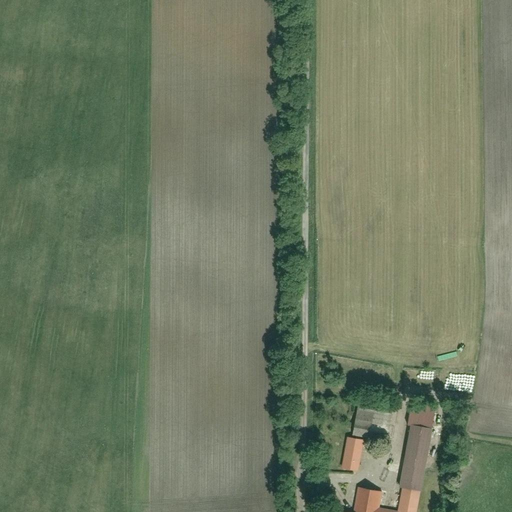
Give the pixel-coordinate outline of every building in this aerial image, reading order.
[(356,407),(372,410),(374,400),(358,397),(356,407)] [(356,407),(352,434),(386,440),(390,413),(372,410),(356,407)] [(430,429),(409,425),(398,483),(402,484),(419,487),(430,429)] [(363,440),(346,437),(341,466),(357,469),(363,440)] [(413,511),(419,487),(402,484),(397,510),(410,511),(413,511)] [(381,491),(358,486),(352,511),(346,511),(341,511),(340,511),(376,511),(378,506),(381,491)]
